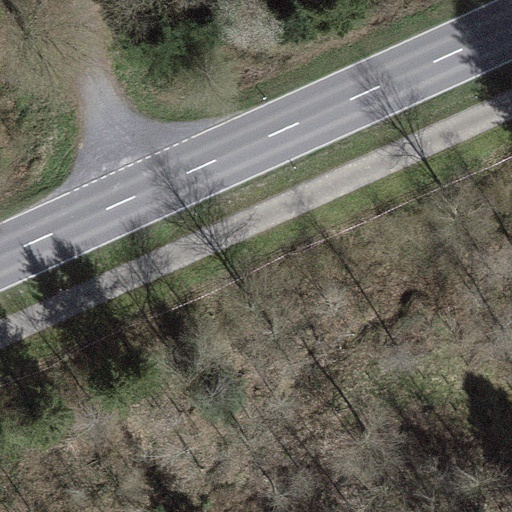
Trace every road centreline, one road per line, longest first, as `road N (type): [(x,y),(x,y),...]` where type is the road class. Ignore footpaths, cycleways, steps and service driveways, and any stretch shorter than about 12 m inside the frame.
road 1 (primary): [(0,272),(511,39)]
road 2 (track): [(143,209),(129,0)]
